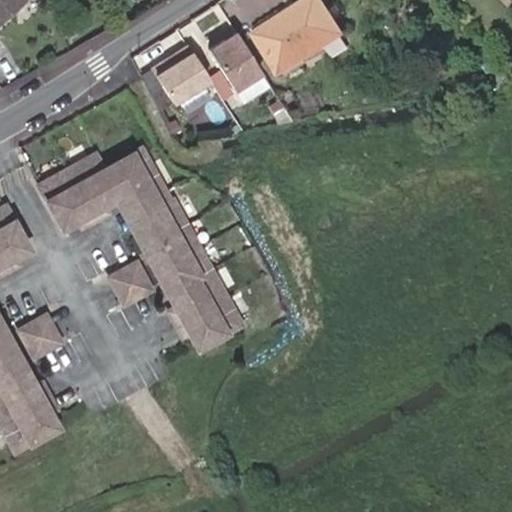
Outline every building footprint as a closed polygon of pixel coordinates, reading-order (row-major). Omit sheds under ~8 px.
[(0,0),(0,17),(20,0),(0,0)] [(290,24),(261,42),(281,74),(344,38),(318,0),(315,0),(286,18),(290,24)] [(256,34),(261,42),(290,24),(286,18),(285,15),(256,34)] [(237,34),(210,52),(237,92),(264,74),(237,34)] [(211,80),(189,47),(155,71),(177,102),(211,80)] [(44,184),(67,227),(84,217),(87,224),(111,211),(108,204),(118,199),(177,307),(170,311),(183,336),(190,332),(199,348),(241,325),(146,148),(108,169),(100,154),(44,184)] [(28,248),(5,205),(0,207),(0,419),(15,447),(57,424),(49,408),(56,404),(42,379),(35,383),(0,317),(0,271),(15,264),(11,257),(28,248)] [(136,264),(112,277),(127,305),(152,292),(136,264)] [(37,354),(61,341),(46,312),(21,326),(37,354)]
